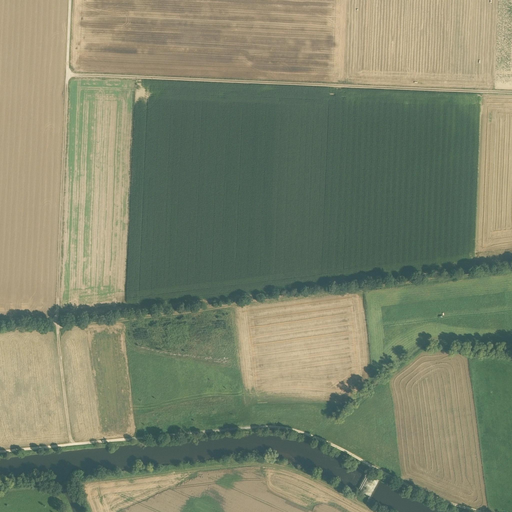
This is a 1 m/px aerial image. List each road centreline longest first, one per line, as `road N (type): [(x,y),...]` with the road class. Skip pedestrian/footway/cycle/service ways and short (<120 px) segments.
road 1 (track): [(57,326),(511,275)]
road 2 (track): [(66,75),(511,95)]
road 3 (track): [(70,444),(282,427),(372,467)]
road 4 (track): [(353,501),(276,469),(82,485)]
road 5 (track): [(56,320),(66,75)]
